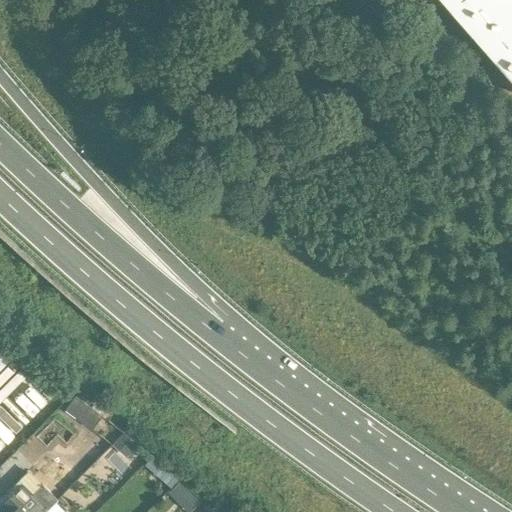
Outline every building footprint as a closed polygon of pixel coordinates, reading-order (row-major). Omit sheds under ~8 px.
[(511,0),(436,0),(511,87),(511,0)] [(32,425),(49,397),(31,386),(14,415),(32,425)] [(91,429),(101,416),(75,396),(65,410),(91,429)] [(10,419),(0,424),(0,429),(7,443),(19,436),(10,419)] [(122,434),(112,444),(124,456),(135,445),(122,434)] [(44,511),(46,510),(54,503),(57,500),(42,484),(33,493),(19,480),(0,498),(0,508),(3,511),(44,511)] [(179,482),(167,493),(176,502),(188,490),(179,482)]
